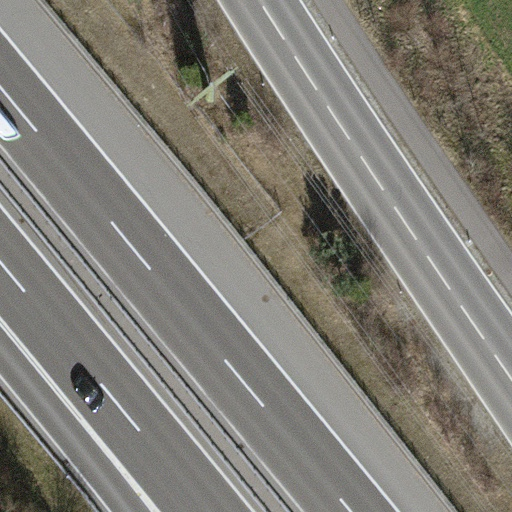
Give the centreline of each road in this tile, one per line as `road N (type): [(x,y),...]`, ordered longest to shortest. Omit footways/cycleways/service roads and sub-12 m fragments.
road 1 (motorway): [(354,511),(0,82)]
road 2 (secondary): [(263,0),(511,378)]
road 3 (motorway): [(0,263),(203,511)]
road 4 (motorway): [(0,348),(131,511)]
